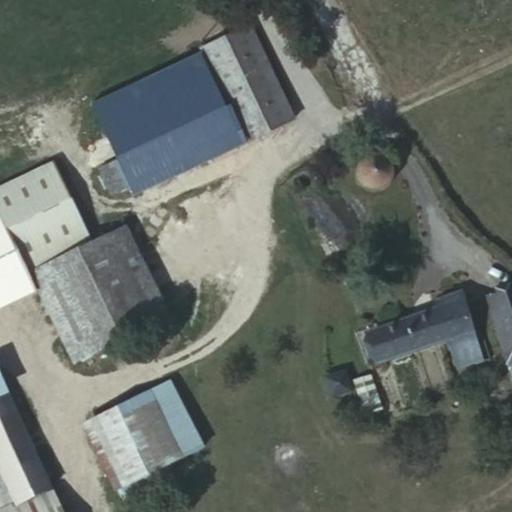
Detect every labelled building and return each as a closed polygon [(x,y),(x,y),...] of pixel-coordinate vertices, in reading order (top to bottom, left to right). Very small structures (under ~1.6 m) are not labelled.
[(296,120),(252,28),(202,53),(220,91),(87,154),(101,185),(118,178),(127,198),(296,120)] [(57,162),(0,187),(0,308),(37,292),(46,316),(69,364),(167,320),(127,229),(94,242),(75,200),(57,162)] [(362,178),(363,184),(367,187),(375,189),(383,188),(389,181),(390,171),(386,164),(377,162),(369,162),(363,170),(362,178)] [(511,289),(493,296),(511,343),(511,289)] [(431,307),(436,317),(379,338),(390,364),(446,343),(456,367),(482,358),(459,297),(431,307)] [(327,395),(351,393),(349,370),(325,372),(327,395)] [(0,397),(8,394),(0,376),(0,397)] [(60,511),(8,394),(0,397),(0,481),(5,479),(16,511),(18,511),(23,510),(23,511),(60,511)] [(143,400),(106,415),(138,485),(173,468),(143,400)] [(16,511),(5,479),(0,481),(0,511),(16,511)]
